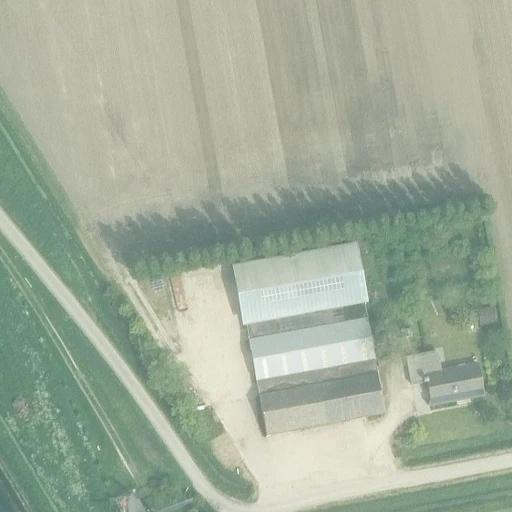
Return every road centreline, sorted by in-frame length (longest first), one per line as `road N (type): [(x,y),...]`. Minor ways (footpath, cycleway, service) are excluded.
road 1 (unclassified): [(231,511),(0,223)]
road 2 (track): [(146,481),(0,251)]
road 3 (unclassified): [(266,511),(511,458)]
